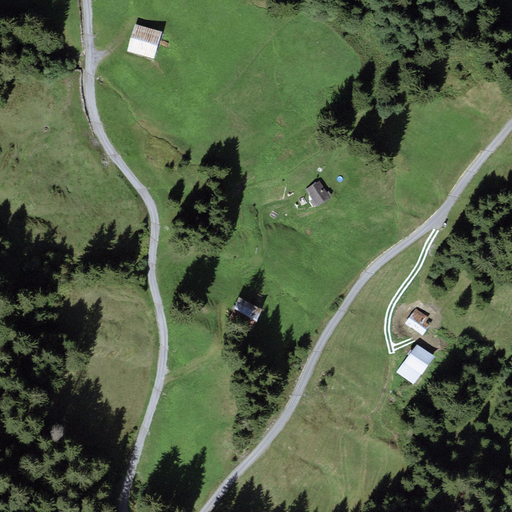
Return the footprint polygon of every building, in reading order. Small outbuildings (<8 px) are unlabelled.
[(156,37),(131,28),(123,55),(147,63),(156,37)] [(320,182),(305,189),(312,206),(327,199),(320,182)] [(234,304),(222,325),(244,337),(255,316),(234,304)] [(415,311),(402,325),(417,339),(427,329),(421,324),(425,320),(415,311)] [(413,350),(393,376),(407,386),(427,361),(413,350)]
